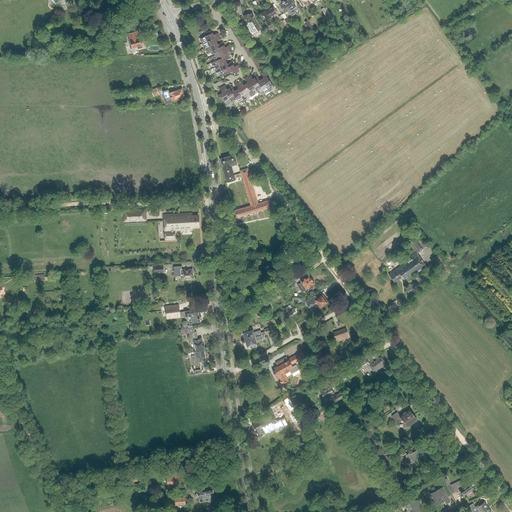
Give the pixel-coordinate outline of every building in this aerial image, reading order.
[(291,0),(288,0),(286,1),(294,14),(296,13),(293,8),(296,7),(291,0)] [(291,16),(294,14),(286,1),(280,5),(285,13),(289,11),(291,16)] [(268,9),(272,17),(274,16),(277,21),(280,19),(277,14),(273,6),(268,9)] [(328,20),(331,18),(325,9),(325,8),(321,10),(327,20),(328,19),(328,20)] [(269,18),(272,17),(268,9),(261,13),(266,22),(264,23),(268,31),(274,28),(269,18)] [(243,25),(250,36),(260,30),(254,21),(253,13),(243,15),(245,23),(243,25)] [(200,38),(199,39),(200,42),(201,42),(202,44),(219,36),(218,33),(213,35),(211,30),(205,33),(206,36),(201,38),(201,37),(200,38)] [(138,38),(136,32),(129,34),(133,49),(138,48),(138,49),(142,48),(142,46),(144,46),(142,38),(138,38)] [(216,41),(220,39),(219,36),(202,44),(204,49),(217,43),(216,41)] [(218,45),(217,43),(204,49),(207,54),(212,52),(224,46),(222,43),(218,45)] [(212,52),(214,56),(231,48),(229,45),(225,48),(224,46),(212,52)] [(214,56),(216,61),(228,55),(227,53),(232,51),(231,48),(214,56)] [(228,55),(216,61),(211,63),(213,68),(226,62),(225,60),(230,58),(228,55)] [(226,62),(213,68),(216,73),(221,71),(233,65),(231,62),(227,64),(226,62)] [(234,67),(233,65),(221,71),(223,76),(232,71),(233,74),(239,72),(238,69),(240,68),(239,65),(234,67)] [(264,78),(263,79),(271,90),(274,88),(264,72),(261,74),(264,78)] [(258,92),(263,89),(255,77),(253,79),(250,75),(248,76),(258,92)] [(254,95),(258,92),(248,76),(245,78),(247,83),(246,83),(254,95)] [(257,76),(255,77),(263,89),(266,93),(271,90),(263,79),(260,81),(257,76)] [(241,81),(239,82),(249,98),(254,95),(246,83),(244,85),(241,81)] [(239,89),(237,89),(245,101),(249,98),(239,82),(236,84),(239,89)] [(237,100),(230,88),(227,90),(225,85),(222,87),(233,103),(237,100)] [(228,106),(233,103),(222,87),(219,89),(222,93),(220,95),(228,106)] [(240,104),(245,101),(237,89),(235,91),(232,87),(230,88),(237,100),(240,104)] [(168,93),(167,90),(162,92),(165,101),(164,101),(165,105),(173,103),(172,101),(178,99),(178,101),(184,99),(183,98),(185,97),(182,89),(168,93)] [(236,162),(234,155),(220,159),(227,183),(235,180),(235,179),(242,176),(250,206),(232,211),(234,219),(272,208),(270,200),(258,204),(248,168),(240,171),(241,173),(234,175),(231,166),(237,165),(236,162)] [(124,211),(125,221),(146,220),(145,210),(124,211)] [(179,213),(164,214),(165,240),(175,239),(175,231),(180,231),(179,213)] [(180,231),(193,230),(193,227),(199,227),(198,216),(192,216),(192,213),(179,213),(180,231)] [(425,247),(417,236),(409,242),(417,253),(425,247)] [(402,265),(389,275),(395,283),(402,277),(406,282),(426,267),(416,253),(401,265),(402,265)] [(445,266),(438,255),(431,260),(438,270),(445,266)] [(182,271),(182,267),(174,267),(174,277),(182,276),(182,279),(193,279),(192,270),(182,271)] [(44,273),(35,274),(35,282),(45,281),(44,273)] [(301,282),(297,285),(302,292),(306,289),(309,288),(310,290),(313,287),(312,285),(314,284),(309,275),(300,281),(301,282)] [(277,293),(263,305),(269,312),(272,308),(270,306),(280,297),(277,293)] [(314,297),(308,301),(311,304),(312,303),(313,305),(317,302),(320,307),(327,302),(322,295),(316,300),(314,297)] [(186,319),(188,318),(189,323),(200,321),(201,319),(201,318),(199,316),(198,309),(185,312),(184,312),(180,312),(179,305),(165,307),(167,319),(180,318),(180,317),(185,316),(186,319)] [(193,343),(195,352),(199,351),(199,352),(204,351),(205,351),(204,345),(203,346),(201,338),(197,339),(197,337),(196,332),(195,332),(194,327),(180,330),(181,335),(189,333),(191,343),(193,343)] [(243,333),(245,340),(264,334),(271,332),(272,332),(271,327),(264,329),(265,332),(261,333),(260,330),(253,333),(252,330),(251,331),(251,329),(246,330),(247,332),(243,333)] [(346,328),(333,333),(336,342),(349,338),(346,328)] [(265,338),(264,334),(245,340),(247,347),(252,346),(253,348),(256,347),(256,345),(257,344),(255,340),(265,338)] [(199,351),(195,352),(194,352),(195,356),(191,357),(193,366),(200,365),(199,361),(205,360),(204,351),(199,352),(199,351)] [(275,370),(273,372),(275,376),(278,375),(281,380),(280,382),(281,383),(283,384),(288,380),(285,374),(289,371),(291,374),(299,370),(296,365),(294,367),(292,364),(299,361),(296,355),(287,360),(286,357),(276,363),(278,367),(274,368),(275,370)] [(373,361),(369,363),(368,362),(369,361),(366,357),(355,363),(358,369),(367,364),(368,365),(367,365),(373,373),(386,364),(381,357),(374,362),(373,361)] [(331,389),(330,390),(328,387),(320,392),(322,395),(323,394),(326,399),(331,396),(335,403),(343,398),(340,392),(335,395),(331,389)] [(286,400),(284,401),(291,414),(296,411),(291,401),(288,403),(286,400)] [(397,412),(392,416),(397,423),(402,420),(407,427),(417,420),(409,410),(400,417),(397,412)] [(280,420),(277,422),(273,415),(255,424),(256,426),(253,427),(258,437),(264,435),(263,435),(279,427),(280,429),(284,427),(280,420)] [(419,429),(413,434),(417,440),(423,435),(419,429)] [(401,455),(395,460),(399,463),(404,461),(406,464),(407,463),(410,468),(416,465),(413,460),(422,455),(425,460),(431,457),(426,448),(424,449),(423,447),(410,454),(410,453),(407,455),(405,452),(402,454),(401,455)] [(136,473),(127,476),(128,483),(138,481),(136,473)] [(185,473),(172,475),(172,477),(167,478),(168,486),(187,482),(185,473)] [(467,482),(466,483),(463,479),(462,479),(450,485),(454,493),(454,492),(459,489),(464,496),(466,494),(466,495),(470,492),(469,492),(473,489),(472,488),(475,486),(472,482),(469,484),(467,482)] [(412,489),(409,490),(410,493),(418,489),(417,487),(416,487),(413,482),(410,484),(412,489)] [(197,497),(199,497),(200,502),(208,500),(209,503),(214,502),(214,499),(212,491),(213,491),(212,485),(196,489),(198,495),(197,495),(197,497)] [(442,488),(429,494),(435,506),(439,504),(438,502),(443,500),(446,504),(449,502),(442,488)] [(175,506),(178,505),(178,506),(180,506),(180,505),(186,504),(185,497),(174,498),(175,506)] [(424,511),(418,499),(405,506),(407,511),(418,511),(419,511),(424,511)] [(480,505),(479,504),(475,507),(473,503),(469,506),(473,511),(480,511),(487,507),(484,502),(480,505)]
